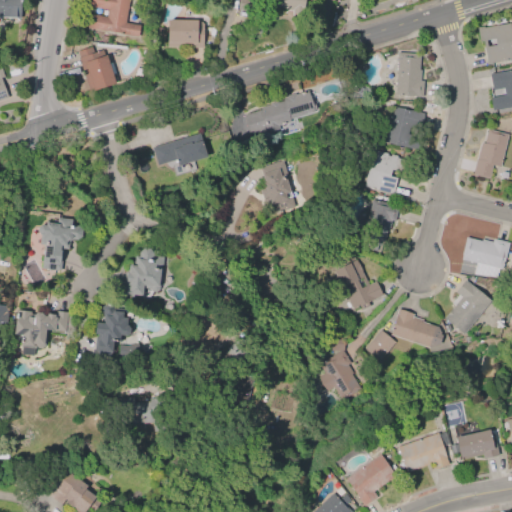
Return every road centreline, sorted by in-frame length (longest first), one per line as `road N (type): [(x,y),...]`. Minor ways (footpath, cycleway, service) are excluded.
road 1 (residential): [(0,144),(477,0)]
road 2 (residential): [(434,13),(453,79),(455,126),(420,273)]
road 3 (residential): [(94,117),(128,213),(214,248)]
road 4 (residential): [(37,135),(55,0)]
